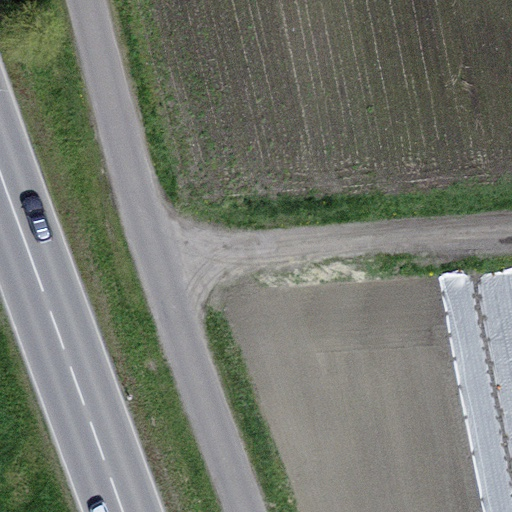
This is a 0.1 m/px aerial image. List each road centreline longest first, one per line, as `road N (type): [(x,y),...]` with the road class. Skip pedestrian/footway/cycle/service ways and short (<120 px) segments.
road 1 (track): [(245,511),(153,250),(87,0)]
road 2 (primary): [(123,511),(0,174)]
road 3 (track): [(153,250),(511,233)]
